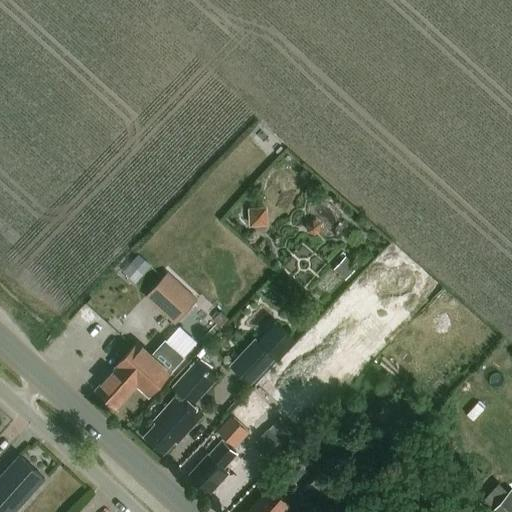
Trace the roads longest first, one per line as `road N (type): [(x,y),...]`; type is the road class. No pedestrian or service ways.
road 1 (secondary): [(185,511),(0,341)]
road 2 (unclassified): [(135,511),(0,388)]
